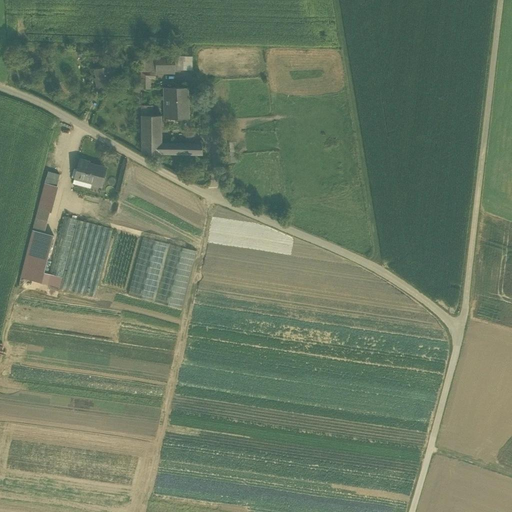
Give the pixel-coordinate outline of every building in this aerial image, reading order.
[(175,48),(175,49),(175,57),(186,57),(192,57),(191,48),(175,48)] [(156,79),(155,73),(155,56),(141,56),(141,89),(147,89),(148,89),(150,89),(150,79),(153,79),(153,81),(156,81),(156,79)] [(175,70),(175,57),(155,56),(155,73),(175,73),(175,70)] [(175,70),(186,70),(186,57),(175,57),(175,70)] [(99,77),(102,86),(107,85),(107,84),(115,82),(112,72),(118,70),(116,64),(94,70),(97,78),(99,77)] [(165,121),(169,121),(169,119),(189,119),(188,88),(164,88),(164,119),(165,119),(165,121)] [(141,106),(141,116),(152,116),(152,106),(148,106),(141,106)] [(161,116),(152,116),(141,116),(141,154),(162,154),(162,143),(161,116)] [(179,144),(162,143),(162,154),(203,155),(202,144),(201,141),(202,141),(202,140),(201,141),(195,141),(195,144),(189,144),(189,141),(179,140),(179,144)] [(91,184),(100,186),(105,168),(84,162),(85,161),(79,159),(74,178),(91,182),(91,184)] [(57,184),(59,174),(46,170),(44,180),(57,184)] [(90,188),(91,184),(91,182),(74,178),(73,184),(90,188)] [(47,221),(56,187),(45,183),(36,218),(47,221)] [(59,288),(94,298),(112,229),(64,217),(49,274),(62,278),(59,288)] [(36,218),(33,230),(20,278),(46,285),(59,288),(62,278),(49,274),(44,273),(53,236),(44,233),(47,221),(36,218)] [(128,295),(181,309),(196,251),(143,237),(128,295)]
